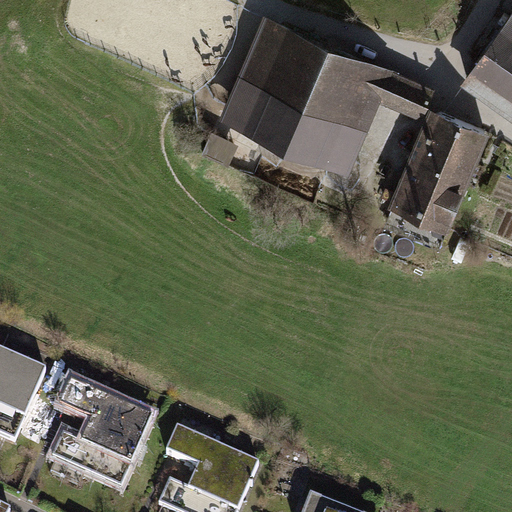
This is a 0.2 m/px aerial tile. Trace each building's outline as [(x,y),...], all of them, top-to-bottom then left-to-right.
[(511,8),(470,62),(511,94),(511,8)] [(264,12),(219,115),(351,168),(381,100),(419,118),(431,89),(264,12)] [(433,105),(385,203),(441,229),(488,132),(433,105)] [(48,373),(0,351),(0,435),(16,442),(48,373)] [(154,423),(72,384),(62,409),(94,422),(85,444),(64,434),(53,461),(124,492),(154,423)] [(243,511),(261,466),(176,431),(167,455),(200,468),(191,491),(170,480),(160,506),(173,511),(243,511)] [(347,511),(311,497),(304,511),(347,511)]
